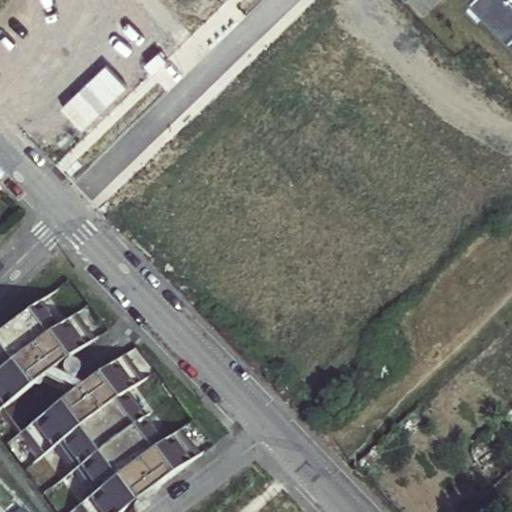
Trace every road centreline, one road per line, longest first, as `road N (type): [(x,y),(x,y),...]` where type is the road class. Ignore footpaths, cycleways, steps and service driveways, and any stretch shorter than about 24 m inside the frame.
road 1 (tertiary): [(351,511),(64,215)]
road 2 (residential): [(279,0),(57,208)]
